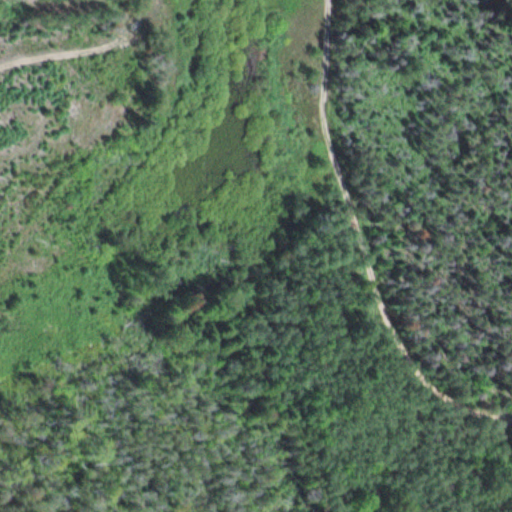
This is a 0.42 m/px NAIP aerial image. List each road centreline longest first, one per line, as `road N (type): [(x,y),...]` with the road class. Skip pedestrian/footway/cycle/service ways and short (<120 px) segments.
road 1 (track): [(334,0),(335,130),(403,345),(425,383),(454,403),(511,416)]
road 2 (track): [(141,0),(138,15),(85,52),(0,66)]
